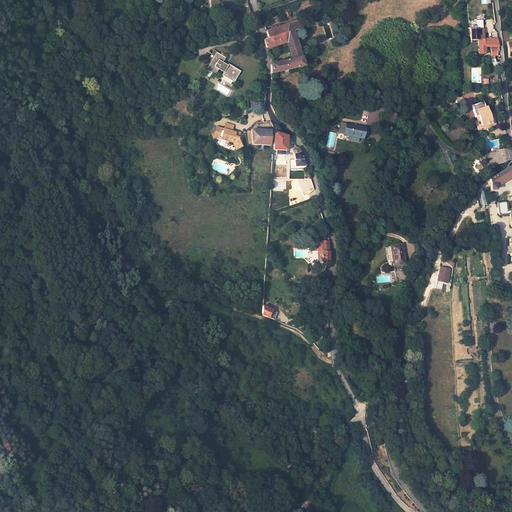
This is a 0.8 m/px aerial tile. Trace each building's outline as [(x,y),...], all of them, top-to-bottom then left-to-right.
[(297,21),(266,31),(268,38),(264,40),(267,49),(280,45),(286,43),(288,51),(292,60),(276,63),(276,61),(272,61),(272,62),(272,63),(272,64),(271,64),(271,65),(271,74),(304,67),(298,48),(306,45),(299,24),(299,23),(299,22),(298,22),(298,21),(297,21)] [(484,36),(482,29),(476,30),(470,31),(470,41),(478,40),(484,40),(484,39),(484,36)] [(484,40),(478,40),(479,45),(479,54),(486,54),(485,45),(495,46),(499,46),(498,39),(484,39),(484,40)] [(286,43),(280,45),(283,53),(288,51),(286,43)] [(210,64),(217,53),(214,51),(207,62),(210,64)] [(234,83),(241,73),(229,65),(228,67),(222,64),(225,59),(217,53),(210,64),(206,71),(214,76),(218,71),(223,74),(222,76),(234,83)] [(485,108),(483,102),(472,106),(475,117),(479,116),(483,129),(495,125),(492,114),(489,115),(487,108),(485,108)] [(345,136),(364,140),(366,129),(347,124),(347,125),(345,135),(345,136)] [(226,125),(224,131),(217,129),(211,136),(214,141),(218,138),(222,139),(221,141),(225,144),(226,142),(229,145),(231,144),(233,145),(236,151),(242,149),(241,145),(242,144),(243,140),(240,135),(240,134),(236,133),(236,134),(232,133),(234,127),(226,125)] [(269,146),(270,132),(251,132),(248,132),(249,140),(252,140),(252,145),(252,146),(269,146)] [(272,151),(286,151),(287,137),(286,136),(274,133),(272,151)] [(301,155),(297,149),(292,150),(292,155),(293,155),(295,163),(286,166),(290,176),(306,169),(303,160),(301,155)] [(509,149),(495,151),(495,152),(489,153),(492,166),(494,165),(510,160),(511,157),(509,149)] [(480,173),(484,170),(480,165),(476,167),(480,173)] [(491,191),(497,190),(496,188),(511,177),(511,165),(490,179),(492,186),(491,186),(491,191)] [(507,210),(506,202),(497,203),(499,216),(510,214),(510,212),(510,210),(507,210)] [(321,253),(321,263),(329,263),(329,253),(328,253),(328,241),(320,241),(320,245),(318,245),(318,251),(320,251),(320,253),(321,253)] [(390,250),(393,271),(404,268),(400,249),(390,250)] [(270,319),(271,311),(262,308),(262,316),(270,319)]
